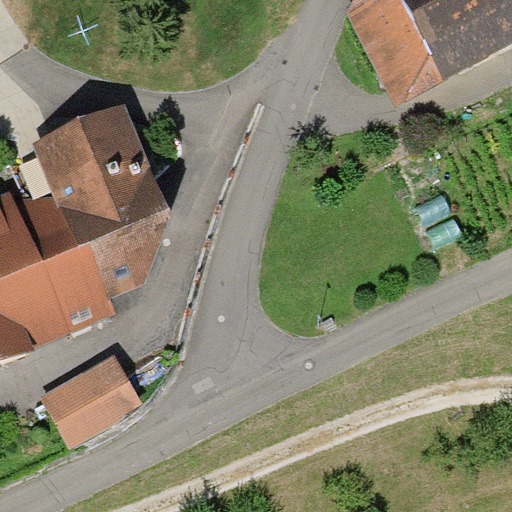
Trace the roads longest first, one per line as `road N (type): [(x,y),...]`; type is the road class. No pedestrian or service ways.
road 1 (residential): [(236,390),(221,324),(238,238),(270,146),(340,0)]
road 2 (track): [(157,511),(281,454),(511,391)]
road 3 (unclassified): [(236,390),(511,269)]
road 4 (unclassified): [(6,511),(236,390)]
